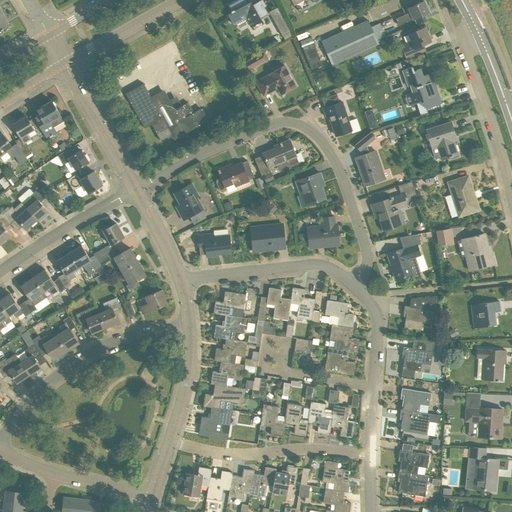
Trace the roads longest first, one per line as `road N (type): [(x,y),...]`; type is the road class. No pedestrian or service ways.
road 1 (unclassified): [(352,285),(367,264),(364,242),(340,167),(311,128),(268,124),(133,189)]
road 2 (unclassified): [(0,443),(42,389),(98,348),(167,329),(189,331)]
road 3 (unclassified): [(370,453),(221,453),(167,443)]
road 4 (unclassified): [(352,285),(314,265),(178,279)]
road 5 (unclassified): [(479,37),(465,49),(511,183)]
road 6 (unclassified): [(0,270),(133,189)]
road 7 (unclassified): [(133,189),(63,64)]
road 8 (unclassified): [(63,64),(176,0)]
